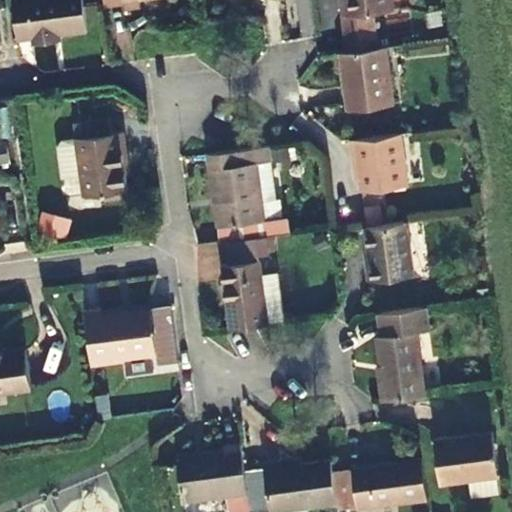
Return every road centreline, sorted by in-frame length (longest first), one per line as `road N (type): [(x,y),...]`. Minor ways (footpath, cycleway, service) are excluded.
road 1 (residential): [(184,249),(196,352),(245,373),(336,360)]
road 2 (residential): [(163,106),(153,69),(3,87)]
road 3 (residential): [(0,276),(184,249)]
road 4 (residential): [(184,249),(163,106)]
road 5 (residential): [(163,106),(285,90)]
